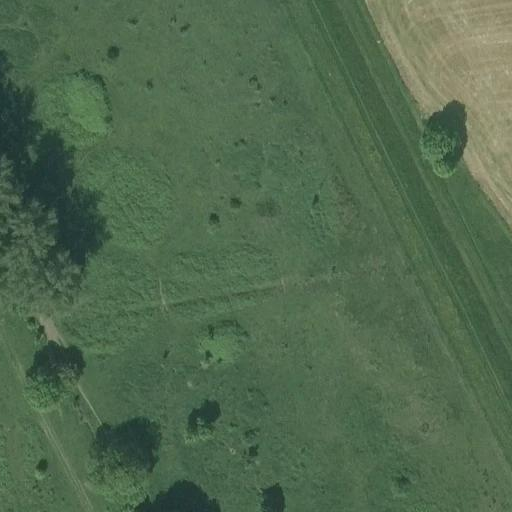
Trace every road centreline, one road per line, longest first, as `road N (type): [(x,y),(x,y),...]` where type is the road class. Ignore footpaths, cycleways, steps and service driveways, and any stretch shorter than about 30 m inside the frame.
road 1 (track): [(511,411),(312,0)]
road 2 (track): [(98,511),(0,321)]
